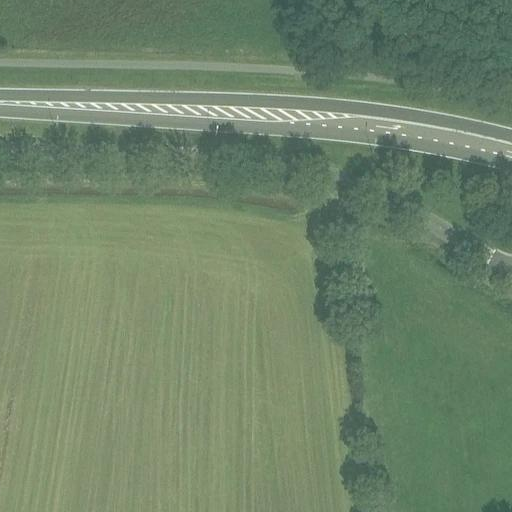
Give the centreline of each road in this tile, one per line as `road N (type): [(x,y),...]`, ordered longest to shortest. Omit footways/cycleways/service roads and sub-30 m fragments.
road 1 (unclassified): [(511,268),(375,194),(307,170),(223,158),(0,152)]
road 2 (primary): [(511,153),(360,123),(0,103)]
